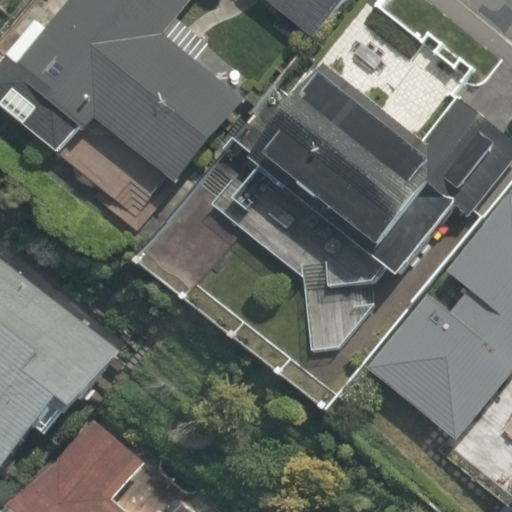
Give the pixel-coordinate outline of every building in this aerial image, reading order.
[(11,67),(0,81),(0,112),(68,164),(98,124),(191,194),(254,110),(166,44),(199,0),(88,0),(28,80),(11,67)] [(351,0),(279,0),(323,35),(351,0)] [(511,156),(511,139),(474,107),(413,177),(335,109),(286,166),(410,274),(511,156)] [(511,207),(383,377),(466,440),(511,379),(511,207)] [(0,471),(18,485),(77,406),(85,412),(128,355),(0,259),(0,471)] [(186,511),(196,501),(101,421),(23,511),(186,511)]
